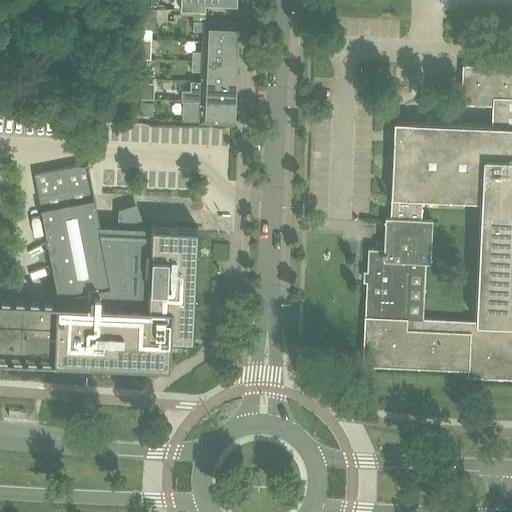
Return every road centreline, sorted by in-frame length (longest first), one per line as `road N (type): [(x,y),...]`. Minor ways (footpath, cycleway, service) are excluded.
road 1 (tertiary): [(264,425),(281,0)]
road 2 (primary): [(210,453),(0,444)]
road 3 (primary): [(0,493),(208,506)]
road 4 (primary): [(503,468),(311,459)]
road 5 (unknown): [(9,286),(33,285),(44,272),(27,192),(30,149)]
